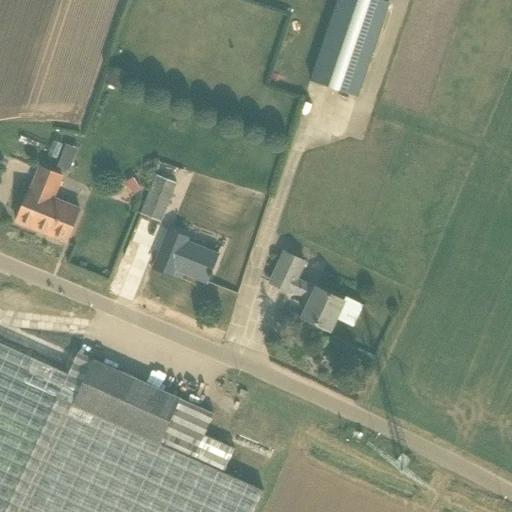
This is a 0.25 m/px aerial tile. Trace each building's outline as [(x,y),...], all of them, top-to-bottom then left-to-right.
[(357,97),(389,3),(380,0),(336,0),(310,81),(356,96),(357,97)] [(69,171),(73,160),(62,155),(57,166),(69,171)] [(29,189),(16,222),(65,243),(79,209),(53,198),(62,176),(39,167),(30,189),(29,189)] [(143,213),(161,219),(175,183),(156,176),(143,213)] [(207,282),(217,255),(192,244),(191,245),(185,242),(187,238),(169,231),(154,268),(172,275),(175,269),(207,282)] [(284,252),(270,283),(290,292),(291,290),(311,299),(302,317),(329,330),(343,300),(316,287),(316,289),(296,279),(304,262),(284,252)] [(355,325),(363,304),(350,299),(342,320),(355,325)] [(0,511),(252,511),(262,490),(223,472),(234,448),(204,435),(213,414),(78,352),(68,374),(0,343),(0,511)]
